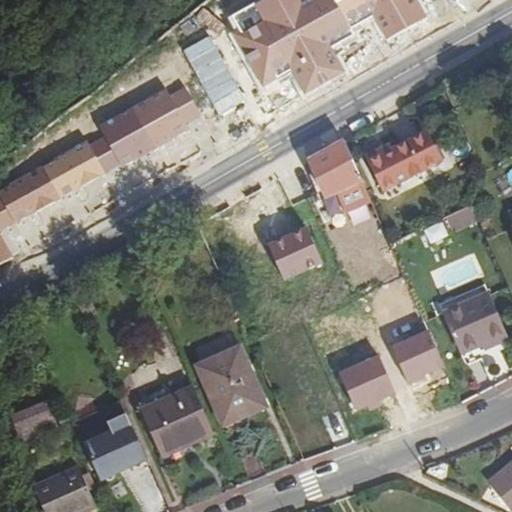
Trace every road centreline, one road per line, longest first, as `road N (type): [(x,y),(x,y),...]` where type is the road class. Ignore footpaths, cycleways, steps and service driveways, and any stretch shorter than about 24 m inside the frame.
road 1 (tertiary): [(511,10),(0,298)]
road 2 (residential): [(511,404),(249,511)]
